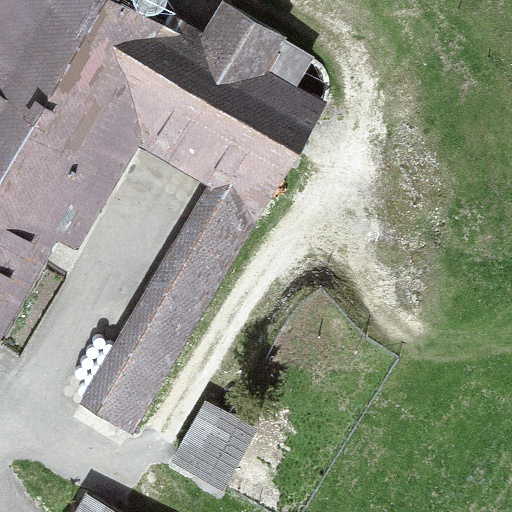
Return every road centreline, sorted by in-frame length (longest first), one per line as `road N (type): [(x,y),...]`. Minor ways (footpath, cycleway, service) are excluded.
road 1 (track): [(324,172),(392,302),(439,324),(511,323)]
road 2 (track): [(262,0),(328,43),(341,65),(349,97),(324,172)]
